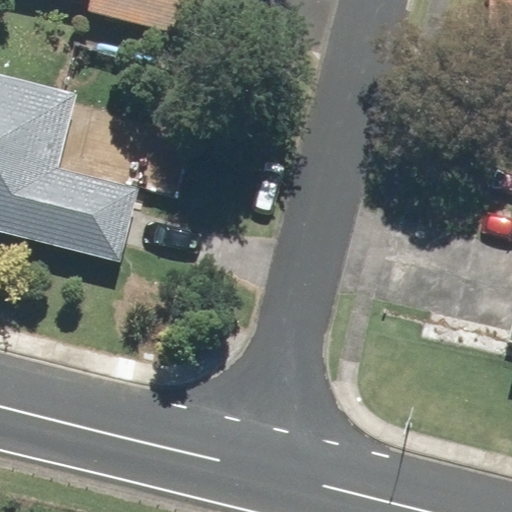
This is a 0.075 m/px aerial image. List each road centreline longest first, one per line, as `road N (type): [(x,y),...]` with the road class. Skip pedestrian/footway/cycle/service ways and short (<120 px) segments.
road 1 (residential): [(372,0),(254,471)]
road 2 (residential): [(0,406),(254,471)]
road 3 (residential): [(254,471),(416,511)]
